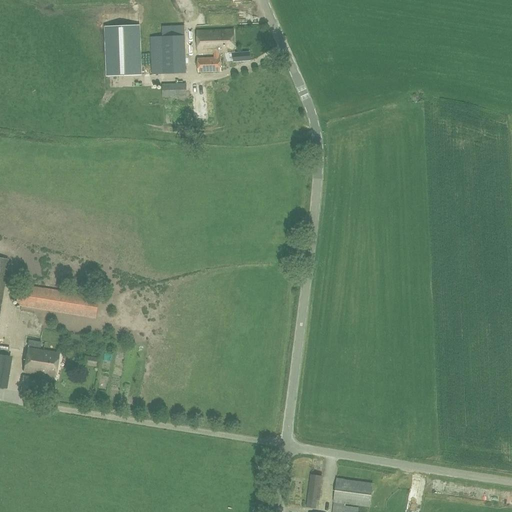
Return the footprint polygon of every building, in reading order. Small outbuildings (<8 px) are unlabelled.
[(138,25),(106,27),(108,75),(140,74),(138,25)] [(185,73),(184,26),(162,27),(162,37),(150,37),(151,75),(185,73)] [(233,29),(197,31),(198,53),(213,52),(214,58),(197,58),(198,72),(221,71),(220,57),(219,57),(219,52),(234,51),(233,29)] [(186,96),(186,84),(162,85),(162,97),(186,96)] [(98,298),(19,285),(16,305),(95,318),(98,298)] [(48,324),(47,331),(63,332),(63,325),(48,324)] [(0,381),(8,382),(9,340),(0,339),(0,381)] [(55,377),(59,353),(28,348),(24,372),(40,374),(42,375),(55,377)] [(39,394),(42,378),(42,375),(40,374),(39,378),(23,375),(21,391),(39,394)] [(337,479),(334,502),(332,511),(343,511),(345,504),(369,507),(372,484),(337,479)]
